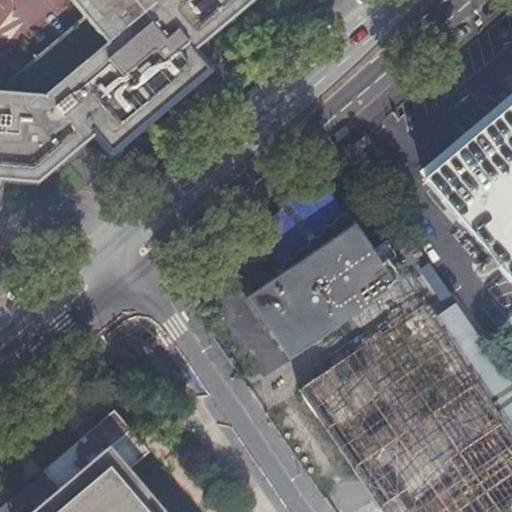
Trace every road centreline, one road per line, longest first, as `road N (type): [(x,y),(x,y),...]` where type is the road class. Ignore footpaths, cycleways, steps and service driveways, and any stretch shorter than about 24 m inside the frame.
road 1 (secondary): [(128,284),(463,0)]
road 2 (secondary): [(398,0),(104,248)]
road 3 (residential): [(128,284),(284,511)]
road 4 (secondary): [(0,394),(128,284)]
road 5 (secondary): [(104,248),(0,336)]
